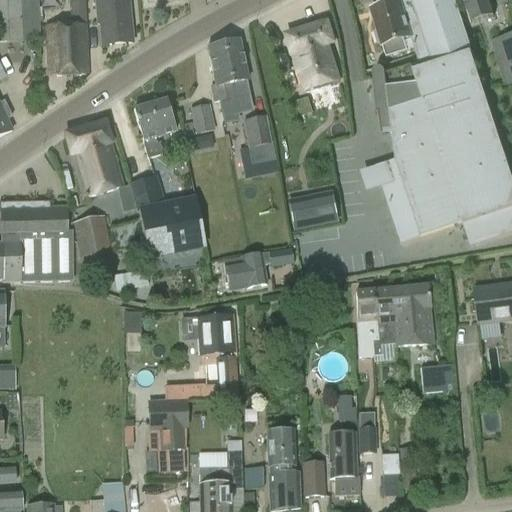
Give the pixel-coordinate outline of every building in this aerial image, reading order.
[(0,45),(39,45),(36,0),(28,0),(0,1),(0,45)] [(94,0),(97,25),(105,24),(106,46),(130,44),(126,0),(94,0)] [(395,163),(374,170),(400,247),(462,227),(470,250),(511,235),(511,180),(471,56),(472,55),(454,0),(407,0),(371,12),(369,12),(381,51),(383,51),(386,61),(407,54),(404,44),(411,42),(419,65),(412,67),(413,68),(385,77),(385,76),(383,72),(381,71),(379,71),(376,72),(375,73),(374,75),(381,133),(392,133),(395,163)] [(461,0),(463,5),(465,4),(472,25),(492,19),(486,0),(488,0),(489,0),(461,0)] [(86,77),(84,27),(86,27),(85,1),(70,1),(70,27),(46,27),(47,78),(86,77)] [(297,75),(301,73),(306,93),(340,82),(329,45),(335,44),(329,24),(286,37),(292,57),(295,56),(297,63),(294,64),(297,75)] [(511,83),(511,37),(492,44),(504,86),(511,83)] [(239,43),(207,49),(215,86),(209,87),(213,104),(219,103),(219,105),(222,117),(236,114),(233,99),(242,98),(239,84),(248,82),(239,43)] [(163,157),(158,139),(174,134),(171,124),(172,123),(167,103),(133,112),(141,143),(146,161),(163,157)] [(0,138),(10,134),(5,122),(10,120),(3,105),(0,105),(0,138)] [(191,125),(182,127),(184,139),(214,132),(208,107),(188,111),(191,125)] [(270,146),(265,119),(242,123),(247,151),(250,151),(251,158),(270,154),(268,147),(270,146)] [(104,124),(64,136),(82,201),(124,189),(104,124)] [(156,179),(128,187),(134,207),(136,214),(146,261),(205,249),(195,202),(165,208),(156,179)] [(331,193),(309,197),(314,228),(337,224),(331,193)] [(0,286),(72,284),(70,235),(66,236),(65,209),(0,211),(0,286)] [(114,266),(107,239),(108,238),(103,218),(72,225),(83,273),(114,266)] [(293,265),(291,251),(268,255),(270,267),(270,270),(293,265)] [(242,265),(226,267),(231,293),(246,290),(246,291),(266,287),(263,268),(270,267),(268,255),(241,260),(242,265)] [(478,328),(511,323),(511,286),(474,291),(478,328)] [(427,287),(388,291),(394,346),(394,351),(432,348),(427,287)] [(376,341),(371,341),(372,358),(381,358),(380,349),(394,346),(388,291),(372,292),(376,341)] [(372,292),(354,294),(358,359),(372,358),(371,341),(376,341),(372,292)] [(122,334),(140,334),(140,314),(123,314),(122,334)] [(160,411),(148,411),(148,433),(149,455),(156,455),(185,454),(185,431),(185,423),(186,405),(186,403),(199,402),(219,401),(219,400),(238,399),(235,360),(234,360),(234,355),(231,319),(196,322),(181,323),(183,342),(198,341),(199,358),(200,369),(202,368),(203,388),(198,389),(165,391),(166,405),(160,405),(160,411)] [(453,393),(450,367),(419,370),(422,396),(453,393)] [(13,373),(0,372),(0,390),(13,390),(13,373)] [(355,424),(355,410),(350,410),(350,398),(336,399),(338,425),(355,424)] [(376,455),(375,431),(374,431),(373,415),(358,416),(359,431),(360,455),(376,455)] [(292,432),(265,434),(269,511),(299,511),(298,475),(294,475),(294,469),(292,432)] [(356,479),(354,435),(327,436),(328,481),(333,481),(334,499),(359,499),(358,479),(356,479)] [(414,450),(399,451),(401,492),(416,491),(414,450)] [(230,511),(230,492),(241,492),(241,456),(226,456),(226,472),(198,472),(198,511),(230,511)] [(324,499),(322,465),(301,466),(302,500),(324,499)] [(0,486),(15,486),(14,470),(0,470),(0,486)] [(262,491),(261,470),(244,471),(244,492),(262,491)] [(124,511),(122,484),(100,486),(103,511),(124,511)] [(21,511),(21,492),(0,493),(0,511),(21,511)]
